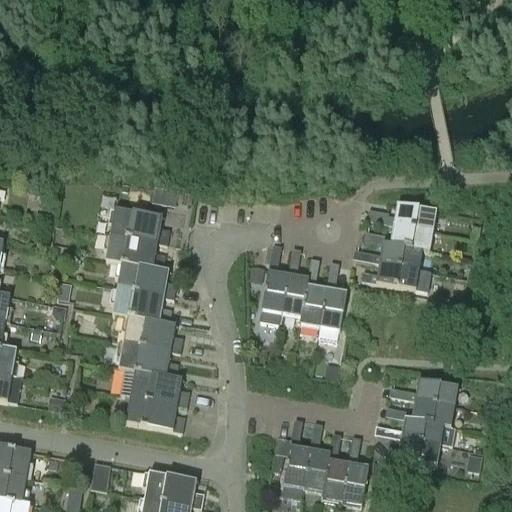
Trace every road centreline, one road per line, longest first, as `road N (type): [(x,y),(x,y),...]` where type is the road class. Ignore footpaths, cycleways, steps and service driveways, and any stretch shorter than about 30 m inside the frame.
road 1 (residential): [(240,408),(215,275),(220,258),(236,239),(321,247)]
road 2 (residential): [(236,478),(0,435)]
road 3 (residential): [(240,408),(361,430),(367,389)]
